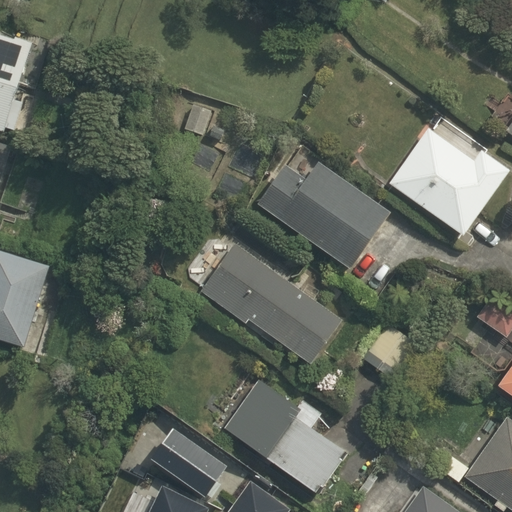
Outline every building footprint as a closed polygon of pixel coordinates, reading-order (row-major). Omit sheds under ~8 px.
[(0,132),(7,134),(8,129),(14,131),(23,103),(16,101),(33,47),(0,36),(0,132)] [(204,137),(212,111),(194,105),(185,130),(204,137)] [(390,186),(463,237),(509,172),(482,153),(476,162),(430,130),(390,186)] [(0,184),(11,149),(10,149),(12,144),(0,140),(0,184)] [(259,206),(350,271),(391,214),(320,163),(307,181),(286,166),(258,205),(259,206)] [(249,322),(312,366),(344,320),(236,244),(202,293),(201,294),(246,326),(249,322)] [(0,342),(30,351),(52,266),(0,252),(0,342)] [(478,318),(507,339),(511,331),(511,311),(493,298),(478,318)] [(368,353),(404,377),(424,343),(390,320),(368,353)] [(511,368),(499,387),(511,396),(511,368)] [(223,434),(317,495),(346,451),(312,430),(323,414),(303,401),(299,407),(258,381),(226,430),(223,434)] [(511,421),(507,418),(470,470),(449,455),(448,457),(441,452),(435,460),(442,464),(439,468),(460,484),(465,477),(498,501),(495,506),(503,511),(506,508),(511,511),(511,421)] [(211,511),(212,511),(164,487),(151,511),(211,511)] [(406,511),(458,511),(424,488),(406,511)]
